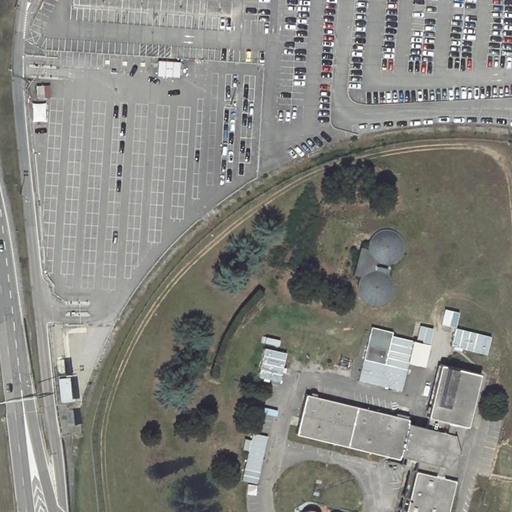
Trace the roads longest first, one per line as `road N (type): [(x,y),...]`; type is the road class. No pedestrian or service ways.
road 1 (unknown): [(278,465),(301,381),(329,378),(414,397),(437,329)]
road 2 (primary): [(15,377),(54,511)]
road 3 (primary): [(15,377),(29,511)]
